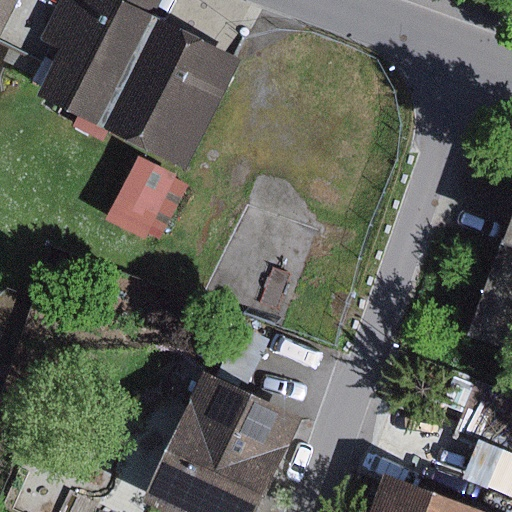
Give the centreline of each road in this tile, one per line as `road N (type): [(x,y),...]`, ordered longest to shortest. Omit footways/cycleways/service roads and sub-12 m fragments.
road 1 (residential): [(473,54),(313,511)]
road 2 (residential): [(324,0),(473,54)]
